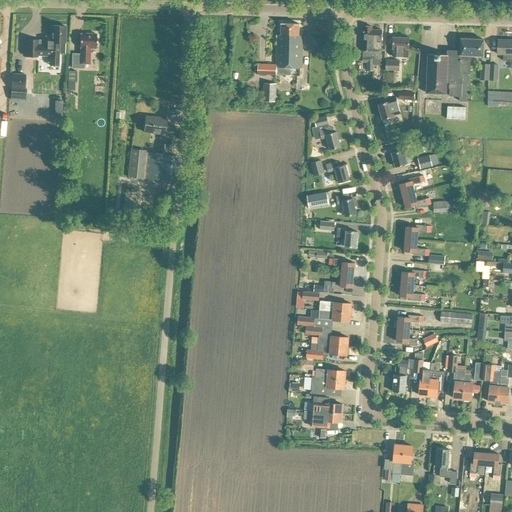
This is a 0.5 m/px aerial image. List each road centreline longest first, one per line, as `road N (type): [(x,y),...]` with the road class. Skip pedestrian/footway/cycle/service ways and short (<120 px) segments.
road 1 (residential): [(511,428),(383,416),(366,399),(385,210),(346,76),(346,13)]
road 2 (unclassified): [(151,511),(187,119),(189,8)]
road 3 (unclassified): [(172,6),(0,2)]
road 4 (residential): [(511,18),(346,13)]
road 5 (residential): [(346,13),(189,8)]
